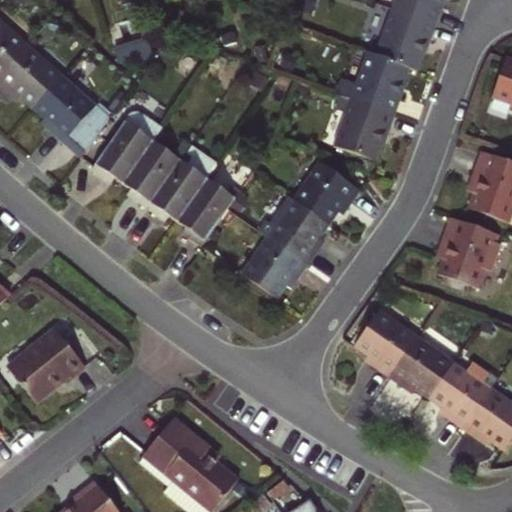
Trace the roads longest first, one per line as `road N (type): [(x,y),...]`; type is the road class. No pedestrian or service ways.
road 1 (residential): [(511,9),(477,26),(406,206),(276,396)]
road 2 (residential): [(0,182),(193,339)]
road 3 (residential): [(0,495),(193,339)]
road 4 (residential): [(276,396),(472,511)]
